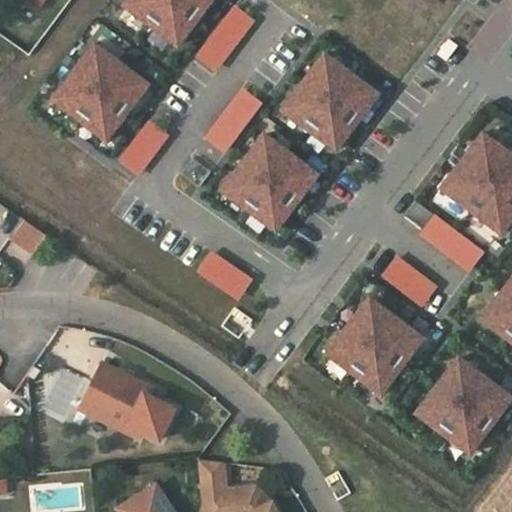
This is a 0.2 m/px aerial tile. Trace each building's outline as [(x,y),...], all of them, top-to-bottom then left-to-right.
[(130,0),(124,9),(176,48),(195,22),(211,0),(130,0)] [(236,9),(200,57),(216,69),(252,21),(236,9)] [(94,48),(53,102),(105,141),(128,111),(146,88),(94,48)] [(323,59),(282,113),(334,152),(354,126),(375,98),(323,59)] [(244,90),(208,138),(224,150),(260,102),(244,90)] [(149,124),(122,160),(138,172),(165,136),(149,124)] [(459,160),(441,184),(500,228),(511,212),(511,150),(483,129),(459,160)] [(263,139),(222,193),(274,232),(295,204),(315,178),(263,139)] [(196,187),(207,172),(192,160),(181,175),(196,187)] [(412,202),(402,216),(418,227),(428,213),(412,202)] [(469,267),(481,251),(433,215),(421,231),(469,267)] [(25,221),(12,241),(31,255),(45,235),(25,221)] [(237,297),(249,281),(213,254),(201,270),(237,297)] [(432,285),(396,258),(384,274),(421,301),(432,285)] [(511,272),(502,286),(480,315),(511,338),(511,272)] [(347,321),(325,350),(378,391),(420,335),(367,295),(347,321)] [(439,378),(415,410),(468,450),(510,394),(457,354),(439,378)] [(102,363),(80,408),(137,437),(141,429),(159,439),(174,409),(156,400),(159,392),(137,381),(131,377),(102,363)] [(173,511),(157,483),(119,508),(121,511),(173,511)] [(256,486),(201,491),(202,511),(277,511),(272,502),(258,509),(256,486)] [(272,502),(256,486),(258,509),(272,502)]
